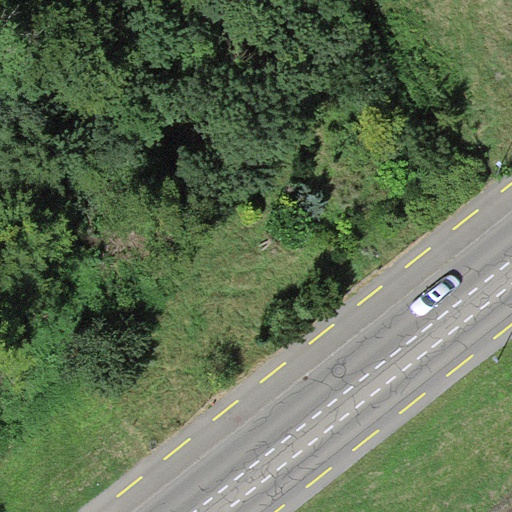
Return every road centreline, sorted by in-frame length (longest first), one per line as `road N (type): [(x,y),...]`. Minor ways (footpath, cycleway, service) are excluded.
road 1 (primary): [(511,244),(172,511)]
road 2 (primary): [(261,511),(511,311)]
